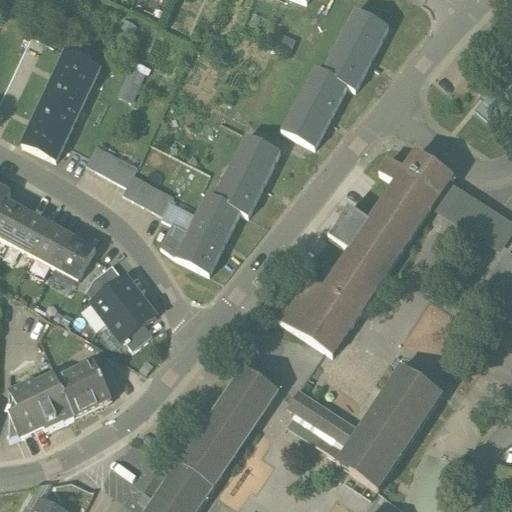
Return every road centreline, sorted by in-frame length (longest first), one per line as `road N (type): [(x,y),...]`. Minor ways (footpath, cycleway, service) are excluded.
road 1 (residential): [(464,18),(197,345)]
road 2 (residential): [(0,161),(120,231),(151,265),(197,345)]
road 3 (residential): [(197,345),(145,408),(93,446),(48,468),(0,478)]
